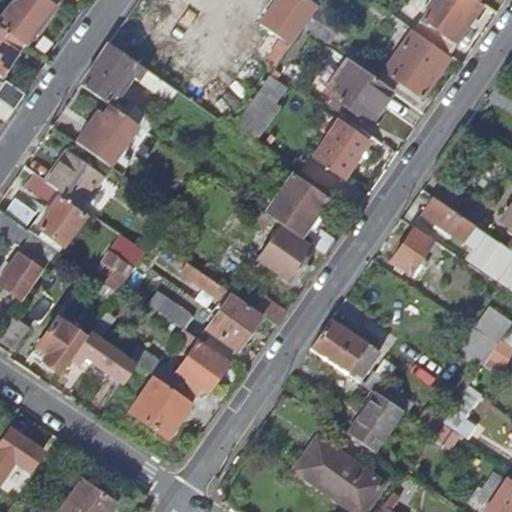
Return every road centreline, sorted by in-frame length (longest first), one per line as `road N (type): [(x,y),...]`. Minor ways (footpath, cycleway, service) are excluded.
road 1 (residential): [(511,23),(180,498)]
road 2 (residential): [(180,498),(0,377)]
road 3 (residential): [(108,0),(0,159)]
